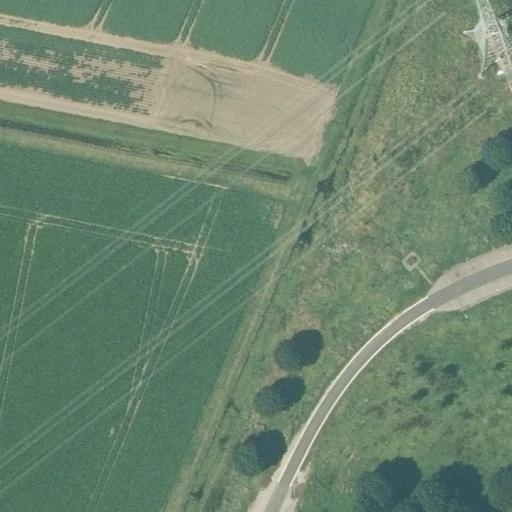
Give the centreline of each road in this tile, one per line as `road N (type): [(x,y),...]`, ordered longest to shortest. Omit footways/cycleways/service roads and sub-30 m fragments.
road 1 (track): [(171,511),(385,0)]
road 2 (track): [(314,170),(0,107)]
road 3 (track): [(0,137),(303,197)]
